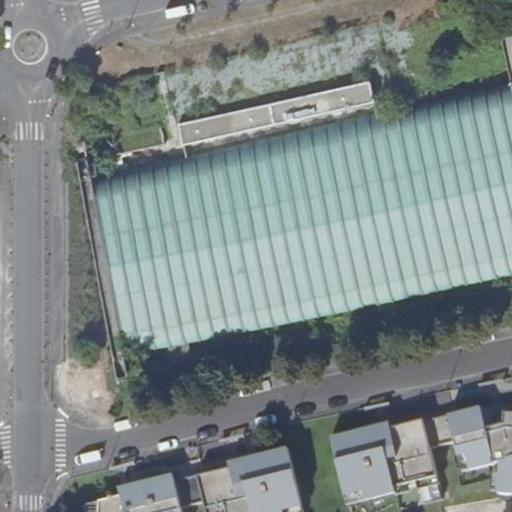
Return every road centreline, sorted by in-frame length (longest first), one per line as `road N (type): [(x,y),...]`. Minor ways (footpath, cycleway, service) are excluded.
road 1 (motorway): [(0,340),(511,223)]
road 2 (motorway): [(511,133),(0,244)]
road 3 (residential): [(511,355),(97,445),(28,448)]
road 4 (residential): [(24,78),(28,448)]
